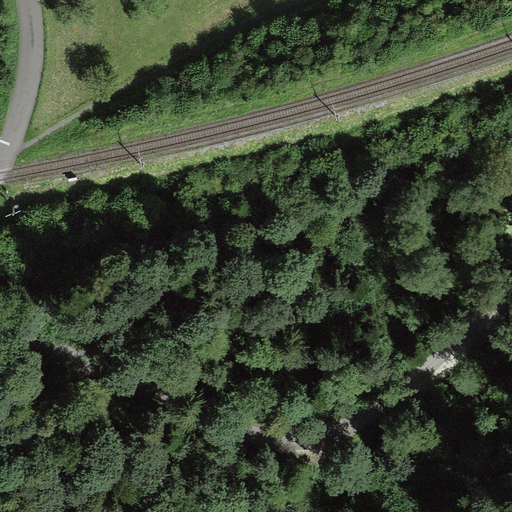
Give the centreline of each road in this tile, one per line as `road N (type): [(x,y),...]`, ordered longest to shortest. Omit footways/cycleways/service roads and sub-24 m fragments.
road 1 (residential): [(0,316),(36,342),(229,427),(296,441),(362,420),(511,280)]
road 2 (residential): [(0,161),(31,69),(28,0)]
